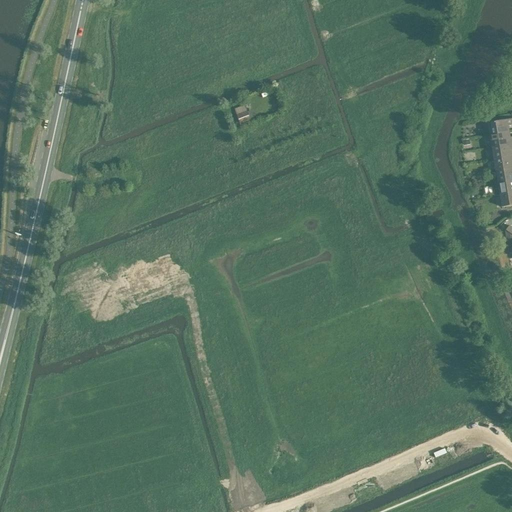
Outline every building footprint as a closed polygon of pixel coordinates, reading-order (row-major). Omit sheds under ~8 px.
[(511,117),(488,122),(490,135),(510,131),(509,126),(511,124),(511,117)] [(510,131),(490,135),(492,147),(511,143),(511,136),(511,137),(510,131)] [(511,143),(492,147),(494,159),(511,155),(511,143)] [(511,155),(494,159),(496,171),(511,167),(511,155)] [(511,167),(496,171),(498,182),(511,179),(511,167)] [(511,179),(498,182),(492,183),(495,195),(500,194),(511,191),(511,179)] [(511,191),(500,194),(502,206),(511,204),(511,191)]
